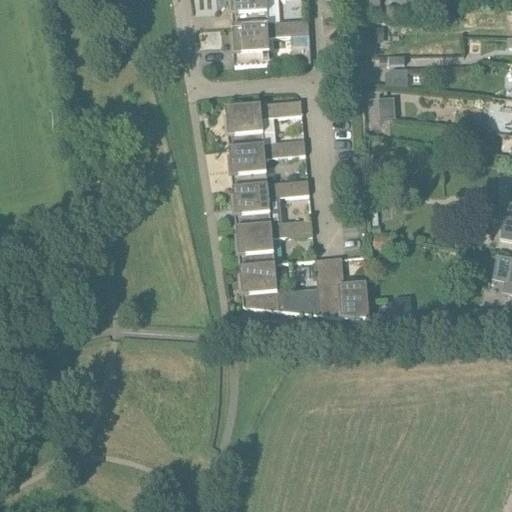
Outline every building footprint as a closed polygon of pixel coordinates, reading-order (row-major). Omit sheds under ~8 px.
[(229,0),(231,31),(267,28),(265,3),(306,0),(305,0),(229,0)] [(334,0),(335,14),(380,13),(380,0),(334,0)] [(385,0),(386,9),(413,8),(413,0),(385,0)] [(234,71),(269,69),(268,43),(308,40),(307,26),(267,28),(231,31),(234,71)] [(351,48),(385,47),(385,33),(351,33),(351,48)] [(407,75),(393,75),(386,78),(386,90),(408,91),(407,75)] [(394,103),(378,105),(379,125),(395,124),(394,103)] [(228,153),(263,149),(261,124),(301,120),(300,106),(224,113),(228,153)] [(231,192),(267,189),(264,164),(305,160),(303,146),(263,149),(228,153),(231,192)] [(235,232),(270,229),(268,204),(308,200),(307,186),(267,189),(231,192),(235,232)] [(511,245),(511,208),(506,208),(500,244),(511,245)] [(239,272),(274,269),(272,244),(312,240),(311,226),(270,229),(235,232),(239,272)] [(316,294),(319,320),(369,325),(365,288),(343,290),(340,263),(327,264),(329,292),(316,294)] [(329,292),(327,264),(314,266),(316,293),(329,292)] [(319,320),(316,294),(276,297),(274,269),(239,272),(242,312),(319,320)]
